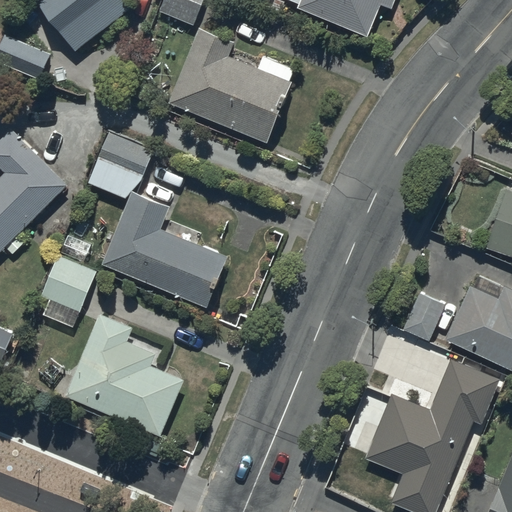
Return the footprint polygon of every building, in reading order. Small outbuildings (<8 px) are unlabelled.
[(39,0),(76,48),(133,5),(129,0),(39,0)] [(162,0),(159,8),(194,22),(202,0),(162,0)] [(299,0),(300,0),(369,31),(383,1),(392,5),(394,0),(299,0)] [(237,39),(201,25),(171,99),(270,139),(295,77),(232,52),(237,39)] [(51,52),(4,32),(0,41),(0,59),(40,77),(51,52)] [(0,163),(6,169),(0,175),(0,248),(69,182),(13,124),(0,136),(0,163)] [(152,149),(110,131),(90,177),(126,191),(143,171),(152,149)] [(511,185),(508,184),(488,242),(511,250),(511,185)] [(171,203),(132,187),(102,260),(208,304),(230,252),(162,225),(171,203)] [(99,268),(59,251),(42,293),(50,297),(43,312),(73,325),(83,301),(85,302),(99,268)] [(471,280),(447,334),(511,363),(511,284),(505,281),(499,293),(471,280)] [(404,325),(430,336),(446,300),(420,288),(404,325)] [(136,323),(99,307),(63,392),(162,434),(187,375),(153,360),(159,350),(129,338),(136,323)] [(0,359),(0,360),(12,330),(0,325),(0,359)] [(393,498),(428,511),(434,511),(473,415),(482,419),(499,375),(452,356),(432,405),(393,390),(367,454),(404,469),(393,498)] [(511,511),(511,454),(488,511),(511,511)]
